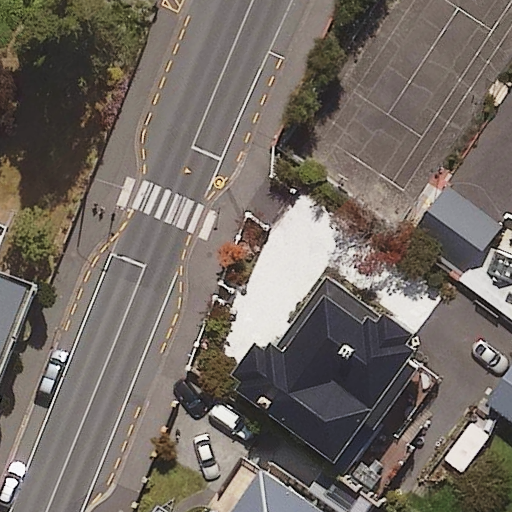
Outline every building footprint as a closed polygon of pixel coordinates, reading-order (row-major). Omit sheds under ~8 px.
[(505,224),(450,188),(420,234),(475,270),(505,224)] [(0,345),(21,290),(0,282),(0,345)] [(343,464),(433,346),(393,316),(380,333),(338,301),(296,355),(273,338),(238,384),(343,464)] [(511,377),(492,404),(511,419),(511,377)] [(324,511),(268,471),(237,511),(324,511)]
